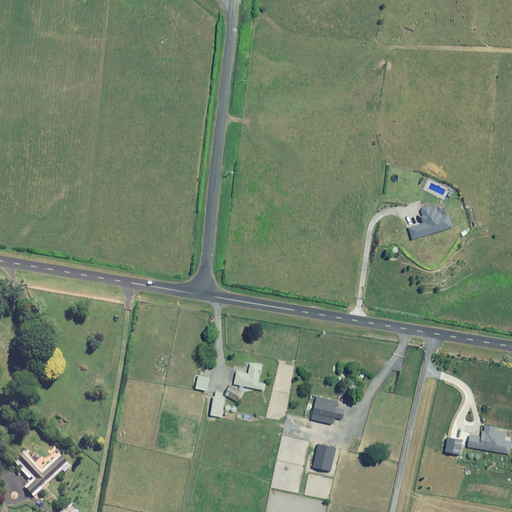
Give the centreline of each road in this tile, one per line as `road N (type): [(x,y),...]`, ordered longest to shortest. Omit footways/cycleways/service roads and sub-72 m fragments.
road 1 (tertiary): [(202,295),(511,346)]
road 2 (unclassified): [(232,0),(202,295)]
road 3 (tertiary): [(0,261),(202,295)]
